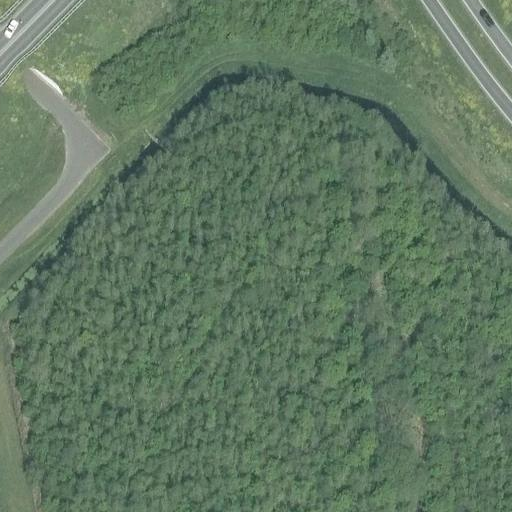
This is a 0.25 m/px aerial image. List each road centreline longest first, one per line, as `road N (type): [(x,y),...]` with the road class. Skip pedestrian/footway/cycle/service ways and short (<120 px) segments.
road 1 (unclassified): [(0,54),(73,128),(81,157),(76,175),(0,253)]
road 2 (trunk): [(425,0),(511,116)]
